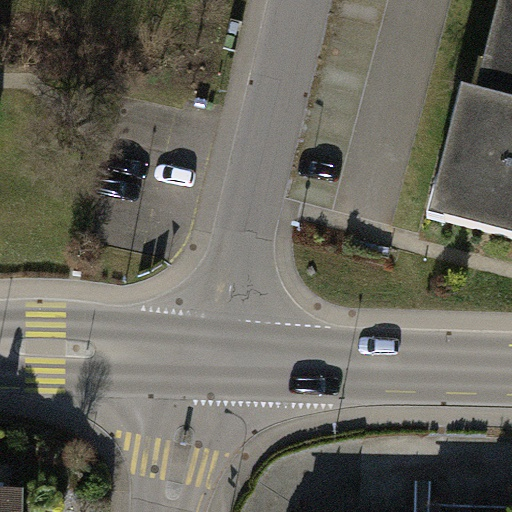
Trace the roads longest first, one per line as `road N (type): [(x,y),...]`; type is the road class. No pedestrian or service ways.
road 1 (residential): [(302,0),(215,352)]
road 2 (tertiary): [(511,361),(215,352)]
road 3 (unknown): [(456,0),(407,126),(353,144),(273,125)]
road 4 (tertiary): [(215,352),(0,347)]
road 5 (residential): [(173,511),(215,352)]
